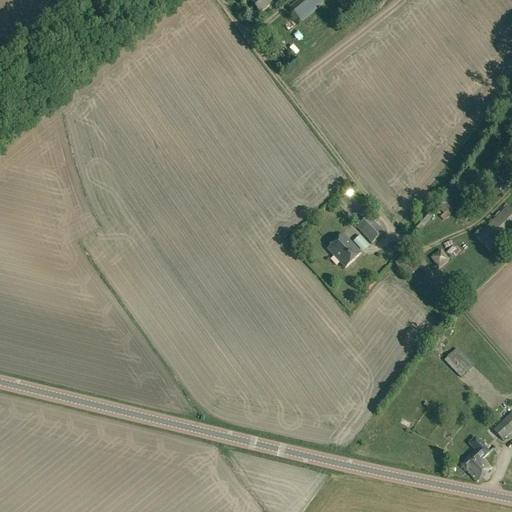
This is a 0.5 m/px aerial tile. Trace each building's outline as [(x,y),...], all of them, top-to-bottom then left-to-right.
[(251,0),(250,1),(261,14),(278,0),(251,0)] [(298,0),(289,8),(301,22),(324,4),(320,0),(298,0)] [(296,45),(291,48),(297,56),(302,52),(296,45)] [(441,217),(445,221),(454,212),(442,199),(435,205),(444,215),(441,217)] [(476,237),(491,252),(511,230),(511,210),(507,206),(476,237)] [(403,236),(410,241),(435,214),(428,208),(403,236)] [(357,227),(372,243),(384,232),(369,216),(357,227)] [(303,240),(296,233),(289,240),(295,247),(303,240)] [(328,249),(345,268),(361,254),(343,235),(328,249)] [(458,245),(449,253),(455,260),(464,252),(458,245)] [(394,263),(408,278),(418,268),(404,253),(394,263)] [(374,281),(367,290),(370,293),(377,284),(374,281)] [(444,361),(461,378),(474,366),(457,349),(444,361)] [(476,382),(470,385),(475,395),(481,391),(476,382)] [(502,440),(511,431),(511,405),(510,408),(508,406),(499,414),(504,420),(493,430),(502,440)] [(474,476),(478,480),(489,470),(481,461),(490,452),(476,438),(469,444),(476,451),(461,465),(473,477),(474,476)] [(447,454),(440,460),(443,464),(450,457),(447,454)]
